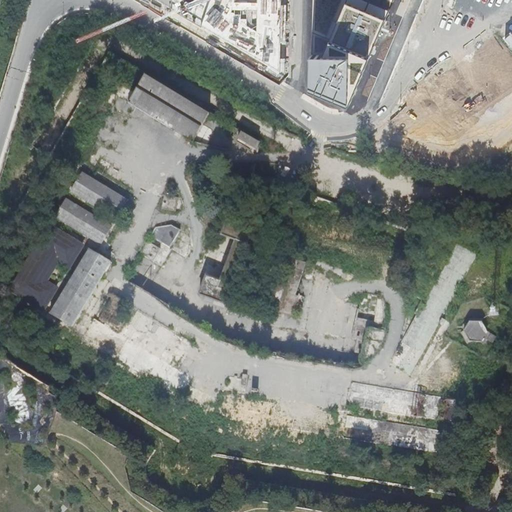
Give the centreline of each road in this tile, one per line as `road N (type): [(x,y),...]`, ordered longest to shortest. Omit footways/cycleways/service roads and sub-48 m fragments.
road 1 (track): [(100,45),(324,160),(394,185),(511,207)]
road 2 (residential): [(112,0),(331,124),(353,120),(370,104),(414,0)]
road 3 (residential): [(0,131),(41,0)]
